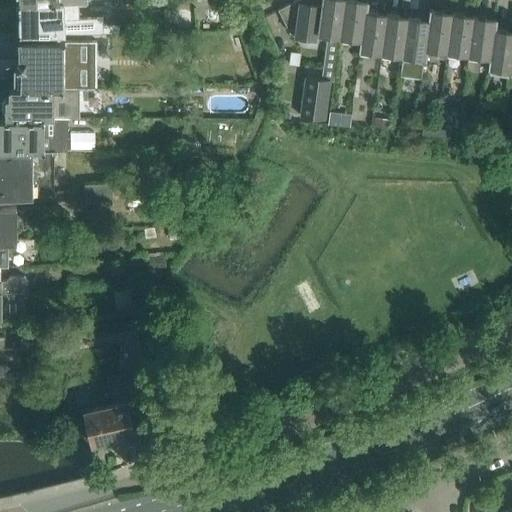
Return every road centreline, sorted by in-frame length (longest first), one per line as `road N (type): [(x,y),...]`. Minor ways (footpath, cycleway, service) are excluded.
road 1 (residential): [(511,335),(133,483),(17,511)]
road 2 (primary): [(511,381),(161,511)]
road 3 (primary): [(254,511),(511,408)]
